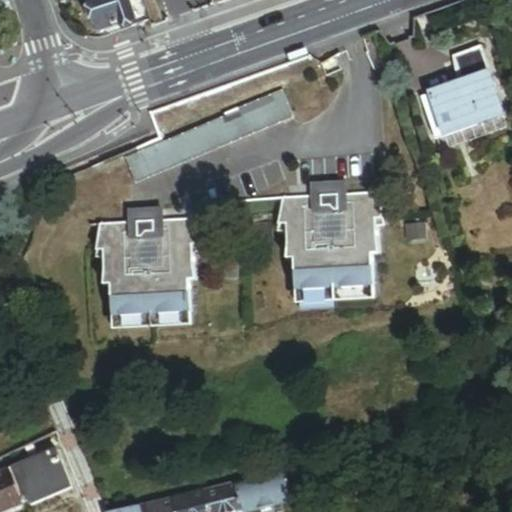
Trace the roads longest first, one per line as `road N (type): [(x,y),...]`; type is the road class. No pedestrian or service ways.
road 1 (tertiary): [(356,0),(133,82)]
road 2 (tertiary): [(18,156),(82,123),(133,82)]
